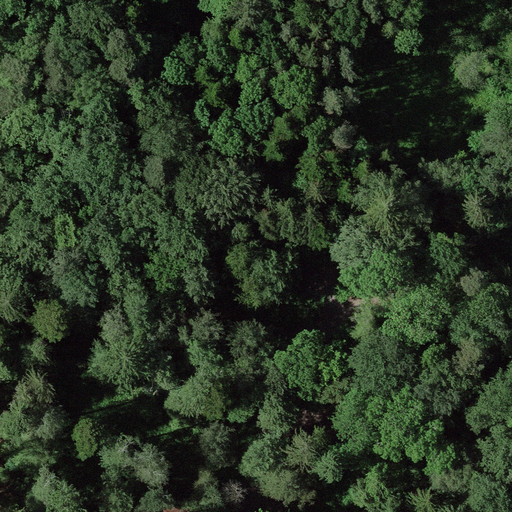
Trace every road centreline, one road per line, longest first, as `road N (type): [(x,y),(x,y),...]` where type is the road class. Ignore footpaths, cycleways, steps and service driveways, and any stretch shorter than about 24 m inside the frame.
road 1 (track): [(241,511),(271,479),(289,437),(305,354),(320,330),(511,209)]
road 2 (track): [(305,354),(0,252)]
